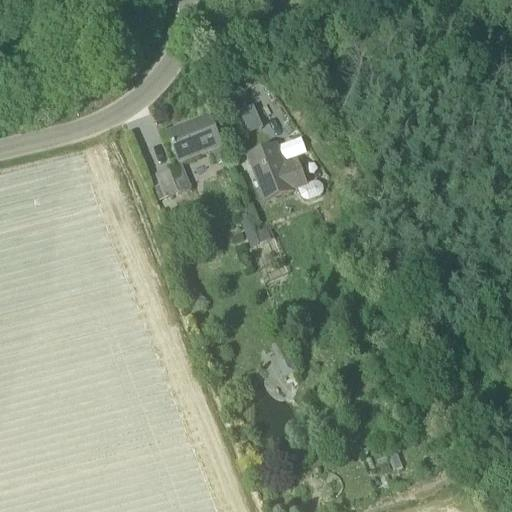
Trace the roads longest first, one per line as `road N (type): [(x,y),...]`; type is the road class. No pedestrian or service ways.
road 1 (track): [(111,115),(241,511)]
road 2 (unclassified): [(0,153),(73,136),(157,83),(176,55),(182,0)]
